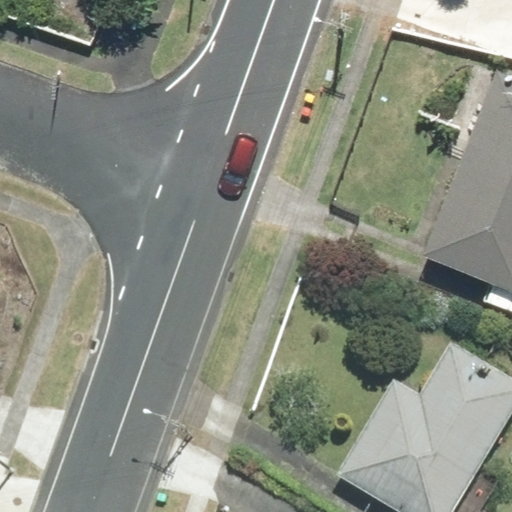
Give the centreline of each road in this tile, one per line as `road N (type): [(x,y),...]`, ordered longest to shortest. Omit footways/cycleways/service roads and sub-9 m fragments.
road 1 (tertiary): [(89,511),(209,185)]
road 2 (residential): [(209,185),(0,115)]
road 3 (tertiary): [(209,185),(275,0)]
